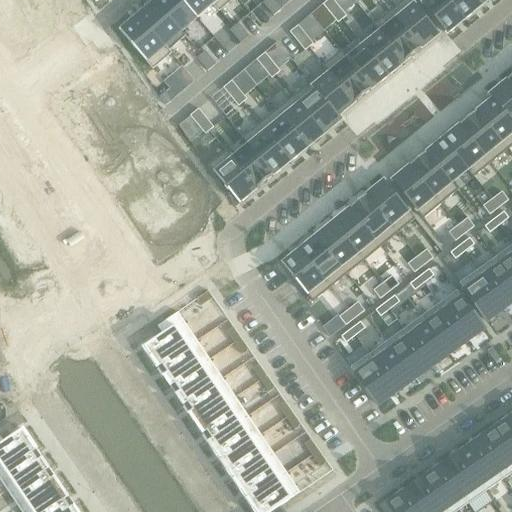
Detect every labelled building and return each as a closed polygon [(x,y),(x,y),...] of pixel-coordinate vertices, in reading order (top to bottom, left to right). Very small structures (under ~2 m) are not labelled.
[(0,0),(0,12),(17,0),(0,0)] [(27,0),(17,0),(0,12),(0,29),(4,36),(37,13),(27,0)] [(181,0),(155,0),(154,2),(181,33),(197,19),(181,0)] [(209,0),(181,0),(197,19),(213,5),(219,12),(220,12),(209,0)] [(209,0),(220,12),(233,0),(209,0)] [(266,0),(263,3),(269,10),(277,3),(274,0),(266,0)] [(333,0),(329,0),(323,5),(331,14),(339,7),(333,0)] [(411,0),(404,0),(391,11),(422,49),(440,35),(411,0)] [(448,0),(418,0),(447,34),(447,35),(465,21),(448,0)] [(476,0),(448,0),(465,21),(482,7),(476,0)] [(154,2),(138,16),(171,54),(172,54),(166,46),(181,33),(154,2)] [(277,3),(269,10),(274,16),(282,9),(277,3)] [(339,7),(331,14),(338,24),(347,17),(339,7)] [(391,11),(374,25),(405,63),(422,49),(391,11)] [(37,13),(4,36),(17,53),(49,31),(37,13)] [(138,16),(120,31),(153,70),(171,54),(138,16)] [(234,28),(230,31),(235,38),(244,30),(238,24),(234,28)] [(379,33),(363,46),(389,77),(405,63),(374,25),(373,25),(379,33)] [(299,26),(290,33),(298,42),(306,35),(299,26)] [(244,30),(235,38),(241,44),(249,37),(244,30)] [(306,35),(298,42),(305,51),(314,45),(306,35)] [(341,51),(340,52),(372,90),(389,77),(363,46),(347,59),(341,51)] [(116,51),(106,58),(111,64),(121,58),(116,51)] [(201,56),(197,59),(202,65),(211,58),(205,52),(201,56)] [(340,52),(324,66),(355,104),(372,90),(340,52)] [(266,54),(257,61),(265,70),(273,63),(266,54)] [(211,58),(202,65),(208,72),(216,65),(211,58)] [(273,63),(265,70),(272,79),(281,72),(273,63)] [(311,82),(310,83),(341,121),(342,121),(342,120),(340,118),(339,117),(355,104),(324,66),(323,66),(329,74),(314,86),(311,82)] [(84,81),(50,104),(63,122),(96,99),(84,81)] [(511,86),(507,81),(490,95),(511,121),(511,86)] [(232,82),(224,88),(232,98),(240,91),(232,82)] [(310,83),(293,96),(325,135),(341,121),(310,83)] [(141,85),(131,92),(135,99),(145,92),(141,85)] [(240,91),(232,98),(239,107),(248,100),(240,91)] [(145,92),(135,99),(140,105),(150,98),(145,92)] [(166,93),(159,97),(165,106),(173,101),(166,93)] [(493,99),(477,112),(508,151),(511,147),(511,121),(490,95),(490,96),(492,98),(493,99)] [(293,96),(277,110),(308,149),(325,135),(293,96)] [(63,122),(75,140),(109,117),(96,99),(63,122)] [(199,110),(191,117),(198,126),(207,119),(199,110)] [(277,110),(260,124),(291,162),(308,149),(277,110)] [(477,112),(460,126),(491,164),(508,151),(477,112)] [(109,117),(75,140),(87,158),(88,158),(121,135),(109,117)] [(207,119),(198,126),(206,135),(214,128),(207,119)] [(165,120),(156,127),(160,134),(170,127),(165,120)] [(260,124),(243,138),(274,176),(291,162),(260,124)] [(460,126),(443,139),(475,178),(491,164),(460,126)] [(170,127),(160,134),(165,140),(175,134),(170,127)] [(121,135),(88,158),(100,176),(133,152),(121,135)] [(227,151),(226,151),(257,190),(274,176),(243,138),(242,139),(248,146),(233,158),(227,151)] [(443,139),(427,153),(458,192),(459,191),(453,183),(468,171),(474,178),(475,178),(443,139)] [(226,151),(208,166),(240,205),(241,204),(257,190),(226,151)] [(100,176),(112,193),(146,170),(133,152),(100,176)] [(427,153),(410,167),(441,205),(458,192),(427,153)] [(190,156),(181,163),(185,169),(195,162),(190,156)] [(195,162),(185,169),(190,176),(200,169),(195,162)] [(410,167),(392,181),(423,220),(441,205),(410,167)] [(146,170),(112,193),(125,211),(158,188),(146,170)] [(384,181),(367,195),(398,234),(415,220),(384,181)] [(158,188),(125,211),(137,229),(170,206),(158,188)] [(216,192),(210,197),(217,207),(223,202),(216,192)] [(502,193),(493,200),(499,209),(509,201),(502,193)] [(367,195),(350,209),(381,248),(398,234),(367,195)] [(210,197),(203,202),(210,212),(217,207),(210,197)] [(493,200),(483,207),(490,216),(499,209),(493,200)] [(170,206),(137,229),(149,247),(183,224),(170,206)] [(350,209),(333,223),(364,261),(381,248),(350,209)] [(504,213),(495,220),(499,227),(509,219),(504,213)] [(468,219),(458,226),(465,235),(474,228),(468,219)] [(495,220),(485,227),(490,234),(499,227),(495,220)] [(333,223),(316,236),(348,275),(364,261),(333,223)] [(183,224),(149,247),(162,265),(196,242),(183,224)] [(458,226),(449,234),(455,242),(465,235),(458,226)] [(316,236),(300,250),(331,289),(348,275),(316,236)] [(470,239),(460,246),(465,253),(475,246),(470,239)] [(460,246),(451,254),(456,260),(465,253),(460,246)] [(511,246),(495,258),(511,281),(511,246)] [(283,263),(282,264),(313,303),(331,289),(300,250),(283,264),(283,263)] [(427,250),(417,258),(424,266),(434,259),(427,250)] [(417,258),(408,265),(415,274),(424,266),(417,258)] [(511,281),(495,258),(478,271),(505,309),(511,304),(511,281)] [(429,270),(420,278),(424,284),(434,277),(429,270)] [(478,271),(460,284),(487,322),(505,309),(478,271)] [(393,277),(383,284),(390,293),(399,286),(393,277)] [(420,278),(410,285),(415,291),(424,284),(420,278)] [(383,284),(374,291),(380,300),(390,293),(383,284)] [(457,291),(439,305),(466,343),(485,330),(457,291)] [(209,293),(197,301),(202,307),(214,299),(209,293)] [(395,296),(385,304),(390,311),(400,303),(395,296)] [(358,303),(349,310),(356,319),(365,312),(358,303)] [(385,304),(376,311),(381,318),(390,311),(385,304)] [(439,305),(421,317),(449,356),(466,343),(439,305)] [(349,310),(339,318),(346,326),(356,319),(349,310)] [(164,336),(145,349),(152,358),(151,359),(153,362),(154,361),(157,366),(156,367),(158,369),(198,342),(179,314),(158,328),(164,336)] [(421,317),(404,330),(431,368),(449,356),(421,317)] [(361,323),(351,330),(356,337),(366,329),(361,323)] [(234,328),(227,332),(235,344),(242,340),(234,328)] [(351,330),(342,337),(346,344),(356,337),(351,330)] [(404,330),(386,343),(414,381),(431,368),(404,330)] [(242,340),(235,344),(243,356),(250,352),(242,340)] [(198,342),(158,369),(159,370),(164,377),(166,381),(167,380),(170,385),(169,386),(171,388),(211,361),(198,342)] [(386,343),(369,355),(396,393),(414,381),(386,343)] [(369,355),(351,368),(378,406),(396,393),(369,355)] [(211,361),(171,388),(171,389),(172,388),(177,396),(176,396),(178,400),(179,399),(183,404),(182,405),(184,407),(223,380),(211,361)] [(260,365),(253,370),(261,382),(268,377),(260,365)] [(268,377),(261,382),(269,394),(276,389),(268,377)] [(223,380),(184,407),(184,408),(185,407),(190,415),(189,415),(191,418),(192,418),(196,423),(195,424),(196,426),(236,399),(223,380)] [(236,399),(196,426),(198,428),(199,427),(202,433),(201,433),(203,436),(204,436),(209,443),(208,444),(209,445),(249,418),(236,399)] [(286,403),(279,407),(287,419),(294,415),(286,403)] [(294,415),(287,419),(295,431),(302,427),(294,415)] [(511,417),(495,429),(511,454),(511,417)] [(249,418),(209,445),(211,447),(212,446),(215,451),(214,452),(216,455),(217,455),(220,459),(222,462),(221,463),(222,464),(262,437),(249,418)] [(511,454),(495,429),(477,442),(504,481),(511,475),(511,454)] [(0,437),(0,476),(38,451),(36,448),(35,449),(32,444),(33,443),(31,440),(30,441),(24,431),(5,444),(0,437)] [(262,437),(222,464),(223,466),(224,465),(228,470),(227,471),(229,474),(230,474),(235,481),(234,481),(235,482),(274,455),(262,437)] [(312,440),(305,445),(313,457),(320,452),(312,440)] [(477,442),(459,454),(486,493),(504,481),(477,442)] [(38,451),(0,476),(0,480),(11,497),(51,469),(49,467),(48,468),(45,463),(46,462),(43,459),(38,452),(38,451)] [(320,452),(313,457),(321,469),(328,464),(320,452)] [(459,454),(441,466),(442,466),(468,505),(469,505),(473,511),(479,511),(493,503),(486,493),(459,454)] [(274,455),(235,482),(236,485),(237,484),(241,489),(240,490),(242,493),(243,492),(248,500),(247,500),(247,501),(287,474),(274,455)] [(424,478),(446,511),(458,511),(468,505),(442,466),(424,479),(424,478)] [(51,469),(11,497),(21,511),(28,511),(63,488),(62,486),(61,487),(57,482),(58,481),(56,478),(55,478),(50,471),(51,470),(51,469)] [(287,474),(247,501),(249,504),(250,503),(253,508),(252,509),(255,511),(274,511),(301,494),(287,474)] [(446,511),(424,478),(406,491),(420,511),(446,511)] [(63,488),(28,511),(69,511),(76,507),(76,506),(75,507),(73,504),(70,499),(71,499),(68,496),(67,496),(64,491),(65,491),(63,488)] [(420,511),(406,491),(388,504),(393,511),(420,511)]
